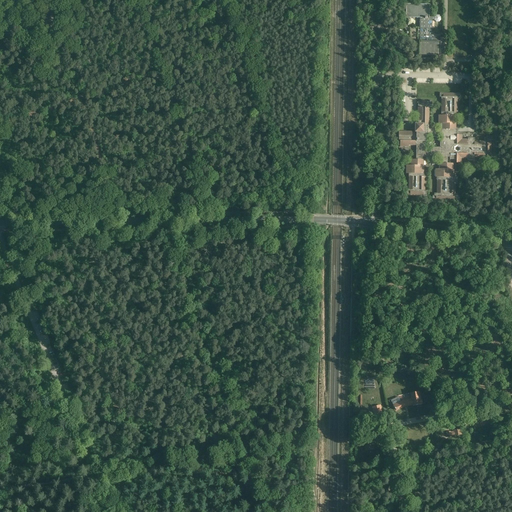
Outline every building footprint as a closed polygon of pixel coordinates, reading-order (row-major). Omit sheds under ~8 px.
[(441,55),(441,6),(406,5),(406,55),(441,55)] [(407,192),(407,196),(410,196),(410,195),(423,196),(427,196),(427,192),(425,192),(425,190),(425,177),(425,173),(422,173),(422,169),(422,166),(424,166),(424,160),(422,160),(423,156),(431,157),(430,158),(432,160),(435,160),(436,158),(435,157),(441,157),(441,160),(442,160),(442,163),(440,163),(440,169),(435,169),(435,177),(437,177),(437,180),(437,194),(434,194),(434,196),(433,196),(433,201),(436,201),(436,200),(456,201),(459,201),(459,196),(458,196),(458,194),(455,194),(455,184),(458,184),(458,177),(453,177),(453,163),(448,163),(448,157),(450,157),(450,159),(456,160),(456,163),(462,163),(462,157),(467,157),(467,160),(474,160),(474,157),(484,157),(484,161),(486,161),(486,163),(491,163),(491,159),(491,140),(491,136),(487,136),(487,138),(484,138),(484,141),(475,141),(475,138),(468,138),(467,142),(465,142),(462,141),(462,135),(457,135),(457,129),(455,129),(456,123),(453,123),(454,120),(454,116),(457,116),(457,112),(457,99),(458,99),(458,97),(459,97),(459,93),(456,93),(456,94),(443,93),(439,93),(439,97),(441,97),(441,115),(438,115),(438,124),(442,124),(442,129),(429,129),(429,102),(425,102),(425,101),(421,101),(417,101),(417,106),(418,106),(418,107),(417,107),(417,121),(418,121),(418,124),(417,124),(415,126),(415,132),(412,132),(398,132),(398,136),(400,136),(400,147),(409,147),(409,145),(417,145),(417,153),(416,153),(416,160),(411,159),(411,165),(406,165),(406,174),(409,174),(409,177),(409,190),(408,190),(408,192),(407,192)] [(365,378),(365,389),(375,389),(374,378),(365,378)] [(422,399),(420,400),(419,392),(410,394),(410,398),(410,399),(402,400),(403,401),(393,405),(396,411),(404,407),(412,405),(413,406),(423,404),(422,399)] [(375,420),(383,418),(380,406),(372,407),(375,420)] [(447,435),(448,437),(462,435),(461,429),(453,431),(451,432),(451,431),(446,432),(446,435),(447,435)] [(365,451),(374,450),(372,437),(365,438),(366,445),(364,446),(365,451)]
